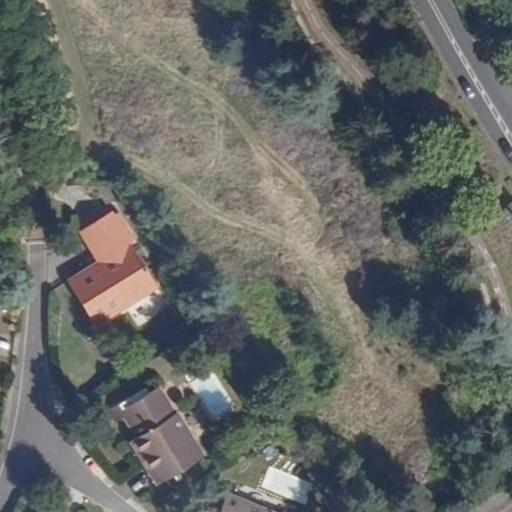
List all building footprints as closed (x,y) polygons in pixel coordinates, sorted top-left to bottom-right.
[(95,327),(143,297),(140,292),(154,283),(109,212),(93,222),(112,251),(95,262),(66,281),(95,327)] [(76,232),(95,262),(112,251),(93,222),(76,232)] [(140,292),(143,297),(157,288),(154,283),(140,292)] [(120,409),(117,404),(104,411),(112,424),(118,420),(122,417),(135,437),(130,441),(127,442),(153,485),(203,454),(176,412),(173,412),(157,386),(145,394),(120,409)] [(141,388),(117,404),(120,409),(145,394),(141,388)] [(122,417),(118,420),(130,441),(135,437),(122,417)] [(276,511),(225,491),(216,511),(276,511)]
